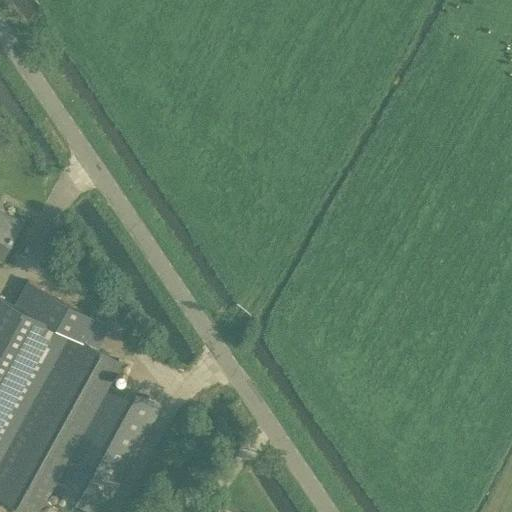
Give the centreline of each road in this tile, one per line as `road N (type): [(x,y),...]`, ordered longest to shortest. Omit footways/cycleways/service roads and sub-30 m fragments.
road 1 (unclassified): [(326,511),(0,35)]
road 2 (track): [(109,511),(194,376),(217,357)]
